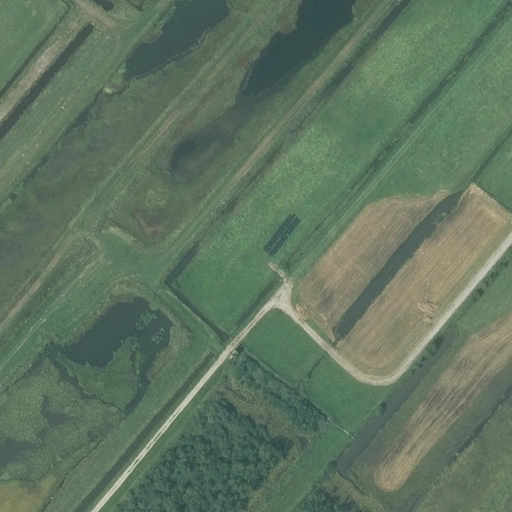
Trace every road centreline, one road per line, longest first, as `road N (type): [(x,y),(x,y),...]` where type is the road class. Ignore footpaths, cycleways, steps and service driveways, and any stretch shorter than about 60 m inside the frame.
road 1 (track): [(270,262),(288,283),(277,296),(360,378),(377,383),(393,377),(511,239)]
road 2 (track): [(277,296),(96,511)]
road 3 (track): [(377,383),(273,511)]
